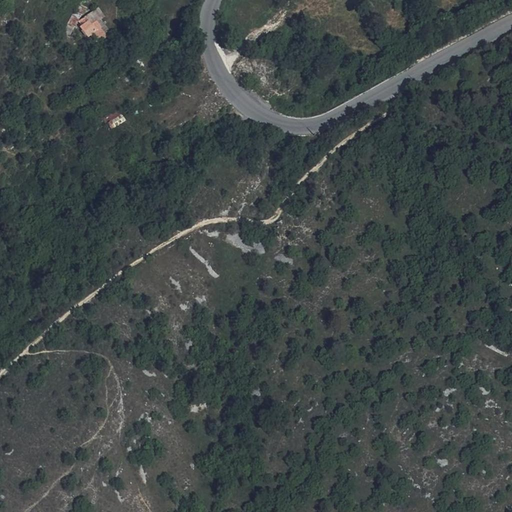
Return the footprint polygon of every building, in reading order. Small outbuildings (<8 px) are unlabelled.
[(108,14),(102,9),(86,36),(96,36),(108,14)] [(113,34),(122,28),(119,24),(110,31),(113,34)] [(113,34),(110,31),(105,34),(106,36),(120,35),(124,37),(127,34),(122,28),(113,34)] [(120,35),(106,36),(112,45),(115,43),(122,52),(131,45),(124,37),(120,35)] [(119,111),(104,119),(110,129),(125,120),(119,111)]
